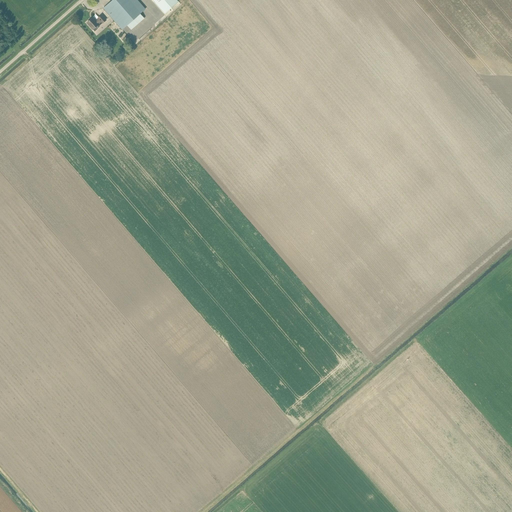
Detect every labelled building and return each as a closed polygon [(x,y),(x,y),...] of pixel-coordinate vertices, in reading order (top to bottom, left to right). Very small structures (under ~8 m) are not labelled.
[(122,29),(127,25),(140,13),(145,9),(137,0),(112,0),(103,8),(122,29)] [(178,1),(177,0),(153,0),(165,13),(178,1)] [(153,12),(151,15),(150,14),(132,29),(137,35),(158,17),(153,12)] [(145,18),(140,13),(127,25),(131,30),(145,18)] [(93,17),(87,22),(93,29),(95,31),(99,28),(98,27),(103,23),(106,20),(101,15),(98,18),(99,18),(96,21),(93,17)]
